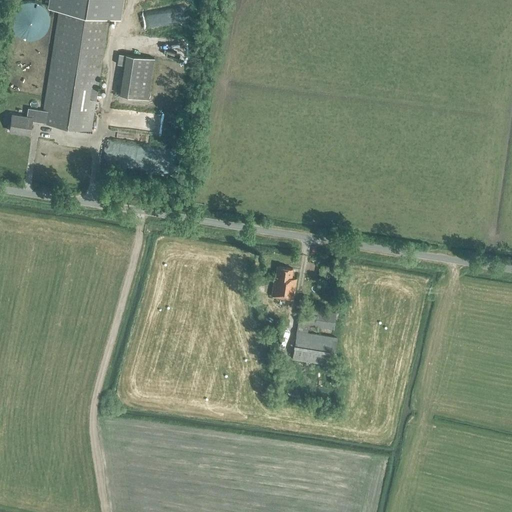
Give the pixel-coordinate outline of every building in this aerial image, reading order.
[(121,19),(123,0),(47,0),(47,7),(59,10),(43,111),(27,108),(26,117),(11,115),(9,131),(29,134),(31,121),(42,122),(41,123),(90,131),(108,17),(121,19)] [(29,39),(32,39),(34,39),(37,38),(39,37),(41,36),(43,34),(45,32),(46,31),(47,29),(48,27),(49,25),(49,22),(50,20),(49,17),(49,15),(48,12),(47,10),(45,7),(43,5),(41,4),(39,2),(37,1),(34,1),(32,0),(30,0),(28,0),(26,1),(23,1),(21,2),(19,4),(17,5),(15,7),(14,10),(12,12),(11,15),(11,17),(11,20),(11,22),(11,25),(12,27),(13,29),(14,31),(15,32),(17,34),(19,36),(21,37),(24,38),(26,39),(29,39)] [(148,99),(155,59),(119,52),(117,64),(125,65),(120,94),(148,99)] [(341,264),(335,263),(333,277),(339,278),(341,264)] [(292,300),(297,272),(292,271),(292,268),(277,266),(275,275),(274,275),(271,296),(278,297),(278,298),(292,300)] [(333,329),(335,313),(299,307),(297,323),(296,331),(291,359),(332,365),(336,338),(306,333),(307,325),(333,329)]
